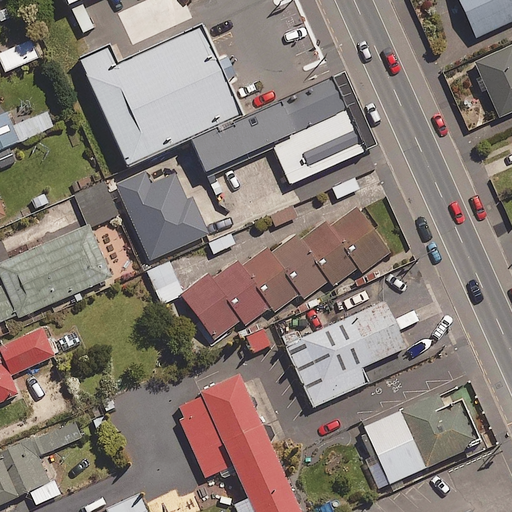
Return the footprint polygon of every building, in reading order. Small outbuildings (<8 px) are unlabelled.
[(511,0),(458,0),(474,37),(511,21),(511,0)] [(87,75),(127,165),(242,114),(202,24),(87,75)] [(38,58),(30,40),(0,53),(0,61),(5,72),(38,58)] [(511,112),(511,46),(475,62),(499,118),(511,112)] [(46,110),(26,118),(33,136),(53,128),(46,110)] [(7,114),(0,116),(0,150),(19,143),(7,114)] [(149,260),(202,237),(208,234),(192,197),(186,200),(174,173),(150,184),(145,171),(115,185),(121,197),(149,260)] [(354,178),(331,188),(336,200),(359,190),(354,178)] [(104,181),(77,193),(91,227),(119,215),(104,181)] [(297,217),(292,205),(269,214),(275,227),(297,217)] [(355,207),(328,227),(324,222),(298,241),(294,235),(270,253),(267,248),(240,268),(235,262),(211,280),(208,275),(180,295),(214,340),(241,320),(246,326),(270,308),(274,314),(301,294),(304,299),(328,282),(332,287),(359,268),(362,273),(390,253),(355,207)] [(0,322),(17,316),(18,318),(112,277),(89,225),(0,264),(0,278),(3,285),(0,286),(0,322)] [(230,231),(208,241),(214,256),(236,246),(230,231)] [(182,293),(167,262),(147,272),(162,303),(182,293)] [(368,383),(362,368),(405,349),(385,302),(285,346),(306,393),(313,408),(368,383)] [(0,403),(18,396),(10,376),(54,356),(41,328),(0,346),(0,403)] [(270,344),(263,330),(245,339),(252,354),(270,344)] [(300,511),(239,375),(200,393),(253,511),(300,511)] [(462,401),(445,408),(439,394),(363,428),(388,485),(465,451),(481,444),(462,401)] [(31,440),(0,453),(0,505),(50,483),(31,440)] [(146,511),(140,496),(107,510),(108,511),(146,511)]
